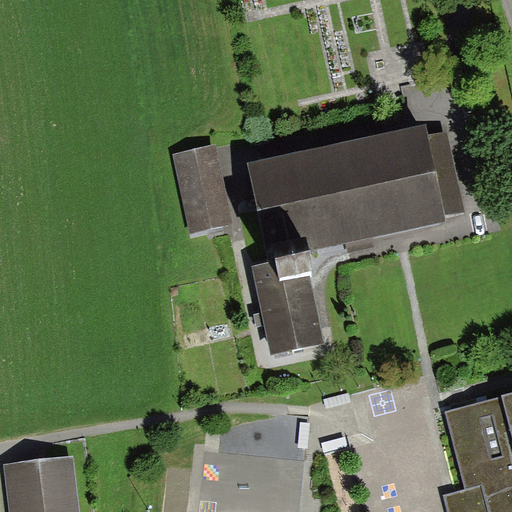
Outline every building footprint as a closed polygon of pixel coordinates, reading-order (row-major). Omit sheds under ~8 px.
[(248,167),(268,267),(305,260),(446,231),(426,131),(248,167)] [(215,146),(171,156),(190,240),(234,230),(215,146)] [(252,271),(271,358),(323,348),(305,260),(268,267),(252,271)] [(511,511),(511,400),(444,420),(464,493),(447,498),(450,511),(511,511)] [(276,459),(270,511),(301,511),(307,462),(276,459)] [(76,511),(70,461),(4,469),(9,511),(76,511)]
